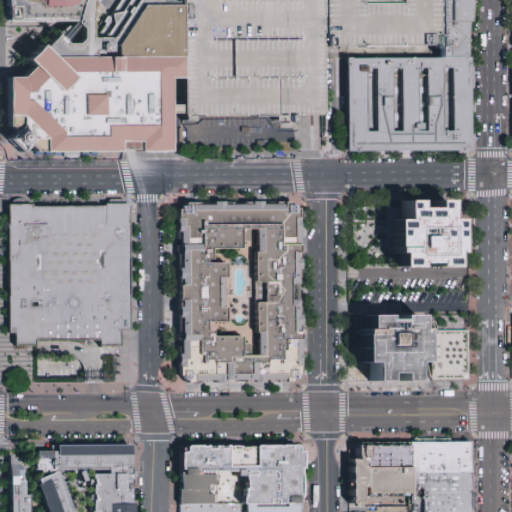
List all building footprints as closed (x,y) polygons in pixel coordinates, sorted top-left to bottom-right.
[(434,0),(434,45),(319,45),(319,0),(434,0)] [(434,0),(434,45),(434,61),(467,60),(467,0),(434,0)] [(345,61),(346,152),(467,151),(467,60),(434,61),(345,61)] [(176,211),(182,211),(182,204),(289,203),(289,211),(296,211),(297,285),(289,285),(289,301),(297,301),(297,377),(291,383),(186,384),(186,378),(177,378),(176,211)] [(400,203),(413,203),(413,210),(431,210),(431,203),(444,203),(444,221),(454,221),(454,254),(450,254),(450,267),(432,267),(432,263),(414,263),(414,267),(396,267),(396,253),(391,253),(391,222),(400,222),(400,203)] [(127,205),(127,226),(127,260),(128,316),(128,331),(119,332),(119,347),(111,347),(98,347),(86,347),(86,341),(50,341),(36,341),(34,342),(34,347),(13,347),(13,342),(13,333),(7,333),(7,282),(7,206),(19,206),(30,206),(30,208),(49,208),(104,208),(104,205),(116,205),(127,205)] [(349,315),(383,316),(383,319),(396,320),(396,315),(417,315),(417,329),(421,329),(421,363),(412,363),(412,382),(397,381),(397,374),(394,374),(383,382),(369,382),(369,364),(359,364),(359,330),(349,330),(349,315)] [(432,332),(466,332),(467,380),(431,380),(427,377),(427,363),(422,363),(422,349),(430,349),(432,332)] [(409,472),(409,443),(468,443),(468,472),(409,472)] [(37,479),(58,471),(66,489),(73,511),(90,511),(90,471),(35,469),(35,452),(51,452),(51,445),(131,445),(132,511),(46,511),(45,509),(37,479)] [(177,448),(299,445),(300,504),(285,504),(254,503),(244,503),(239,503),(241,495),(241,489),(244,488),(241,477),(232,477),(231,473),(212,474),(212,504),(178,505),(177,448)] [(354,446),(406,447),(406,495),(365,495),(358,503),(348,504),(348,461),(355,460),(354,446)] [(11,458),(11,511),(29,511),(29,497),(24,497),(24,482),(19,482),(11,458)] [(469,490),(469,511),(421,511),(421,488),(409,488),(409,472),(469,473),(469,490)] [(300,511),(300,504),(285,504),(285,506),(254,507),(254,503),(244,503),(244,511),(300,511)]
